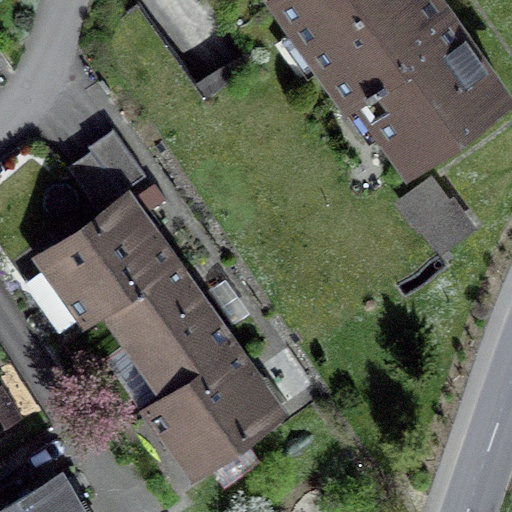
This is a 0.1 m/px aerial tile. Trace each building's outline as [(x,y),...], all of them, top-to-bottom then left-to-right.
[(430,0),(258,0),(385,179),(500,99),(430,0)] [(90,151),(116,188),(143,169),(110,122),(83,140),(90,151)] [(116,188),(90,151),(68,167),(103,215),(125,200),(116,188)] [(94,323),(173,267),(125,200),(103,215),(28,268),(76,335),(94,323)] [(173,267),(94,323),(152,404),(231,349),(173,267)] [(231,349),(152,404),(133,418),(185,491),(283,422),(231,349)] [(73,511),(53,477),(0,508),(0,511),(73,511)]
